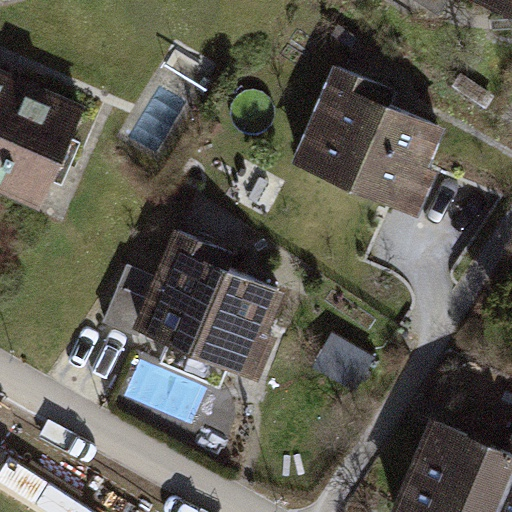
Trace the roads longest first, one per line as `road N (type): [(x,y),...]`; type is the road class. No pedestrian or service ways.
road 1 (residential): [(511,229),(335,511)]
road 2 (residential): [(249,511),(0,367)]
